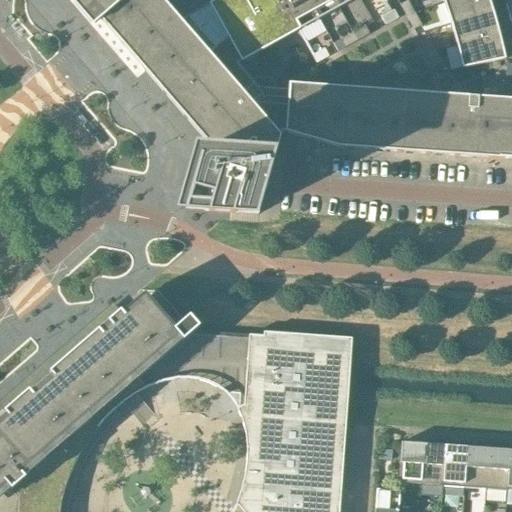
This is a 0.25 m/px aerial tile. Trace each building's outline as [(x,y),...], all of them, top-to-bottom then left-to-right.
[(70,0),(98,33),(105,27),(109,32),(204,142),(196,170),(184,209),(203,211),(208,211),(208,212),(221,213),(257,215),(281,132),(338,148),(508,160),(509,152),(511,152),(511,100),(476,97),(476,98),(468,97),(467,108),(463,107),(463,103),(347,95),(347,88),(338,89),(329,91),(320,93),(311,91),(302,88),(295,85),(287,84),(287,90),(257,88),(237,65),(297,31),(298,30),(280,0),(215,0),(178,20),(160,0),(70,0)] [(297,31),(317,20),(305,0),(280,0),(298,30),(297,31)] [(305,0),(317,20),(337,9),(332,0),(305,0)] [(332,0),(337,9),(353,0),(332,0)] [(449,25),(492,12),(487,0),(453,0),(443,4),(444,7),(449,25)] [(413,14),(414,13),(407,1),(399,5),(406,17),(413,14)] [(385,25),(397,18),(393,11),(381,18),(385,25)] [(456,47),(498,35),(496,26),(492,12),(449,25),(453,38),(456,47)] [(413,14),(406,17),(413,30),(420,25),(414,13),(413,14)] [(351,34),(355,42),(369,34),(364,27),(351,34)] [(344,48),(355,42),(351,34),(340,40),(344,48)] [(461,69),(504,60),(501,45),(498,35),(456,47),(458,56),(461,69)] [(433,51),(434,51),(427,38),(420,42),(426,55),(433,51)] [(315,64),(328,57),(324,49),(311,56),(315,64)] [(433,51),(426,55),(433,67),(441,63),(434,51),(433,51)] [(0,511),(59,511),(60,504),(64,490),(68,476),(78,456),(88,440),(99,427),(97,426),(97,427),(91,420),(115,400),(137,380),(138,380),(182,342),(191,334),(194,332),(198,328),(191,320),(189,317),(183,321),(183,322),(174,330),(148,300),(143,295),(121,314),(112,304),(66,343),(0,400),(0,408),(5,414),(0,419),(0,511)] [(241,511),(338,511),(351,339),(262,333),(262,337),(194,332),(182,342),(138,380),(146,389),(149,388),(163,383),(177,380),(187,379),(197,381),(207,383),(216,388),(224,394),(226,396),(227,394),(239,395),(238,408),(237,409),(237,408),(236,409),(236,410),(241,419),(244,434),(246,448),(245,463),(243,477),(240,491),(235,505),(234,506),(236,507),(236,506),(241,511)] [(420,485),(423,444),(400,443),(397,484),(420,485)] [(442,487),(444,446),(423,444),(420,485),(442,487)] [(463,488),(466,448),(444,446),(442,487),(463,488)] [(485,490),(487,449),(466,448),(463,488),(485,490)] [(506,491),(509,451),(487,449),(485,490),(506,491)] [(390,461),(391,451),(379,450),(378,460),(390,461)] [(397,511),(399,492),(398,492),(375,490),(373,511),(397,511)]
